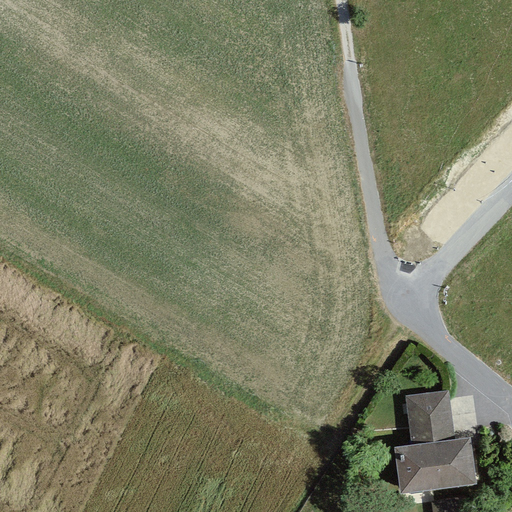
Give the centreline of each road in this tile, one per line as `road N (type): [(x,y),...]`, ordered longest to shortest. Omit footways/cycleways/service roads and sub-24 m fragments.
road 1 (unclassified): [(345,0),(378,234),(403,318)]
road 2 (unclassified): [(403,318),(511,195)]
road 3 (unclassified): [(511,408),(403,318)]
